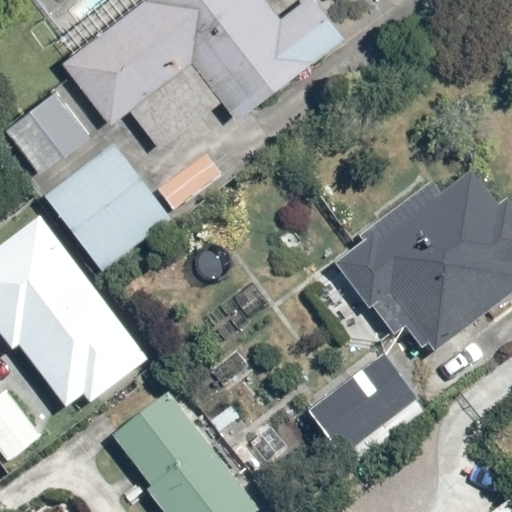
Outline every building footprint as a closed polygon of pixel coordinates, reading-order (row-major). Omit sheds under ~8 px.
[(106,0),(47,47),(70,76),(3,128),(42,177),(108,125),(130,109),(160,147),(222,99),(238,119),(342,37),(313,0),(306,0),(282,20),(266,0),(106,0)] [(100,273),(169,220),(222,180),(199,150),(146,190),(113,146),(44,198),(100,273)] [(511,209),(505,214),(480,186),(455,156),(331,262),(421,368),(511,290),(511,209)] [(19,347),(64,407),(80,395),(88,405),(147,361),(39,218),(0,248),(0,344),(8,355),(19,347)] [(426,409),(383,351),(298,414),(341,472),(426,409)] [(43,437),(6,390),(0,394),(0,453),(9,464),(43,437)] [(255,511),(173,396),(112,439),(163,511),(255,511)] [(395,511),(399,509),(375,480),(354,498),(365,511),(395,511)]
